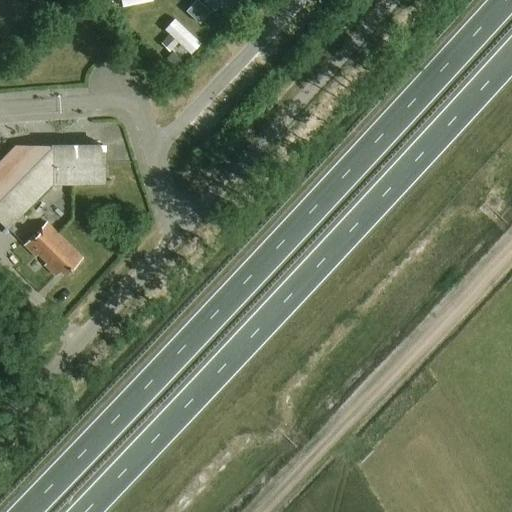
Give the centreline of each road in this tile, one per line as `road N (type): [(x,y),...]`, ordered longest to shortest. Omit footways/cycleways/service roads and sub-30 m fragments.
road 1 (trunk): [(506,0),(27,511)]
road 2 (trunk): [(85,511),(511,56)]
road 3 (unclassified): [(0,424),(395,0)]
road 4 (track): [(511,251),(266,511)]
